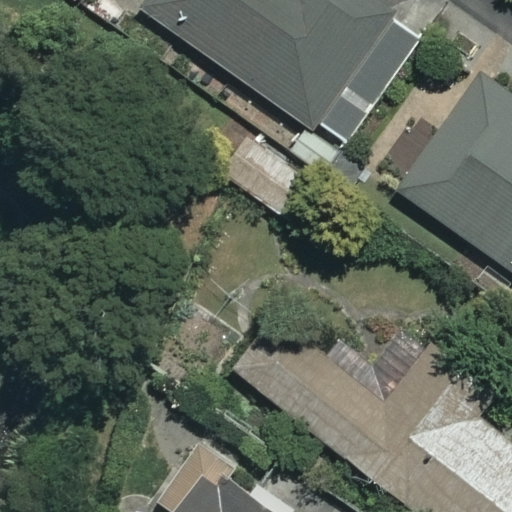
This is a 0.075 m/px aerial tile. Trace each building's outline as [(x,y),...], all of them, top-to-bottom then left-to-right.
[(148,0),(143,7),(341,149),(425,32),(380,0),(148,0)] [(511,89),(482,68),(398,185),(511,266),(511,89)] [(317,183),(249,131),(220,168),(289,220),(317,183)] [(340,334),(327,351),(275,310),(233,363),(421,511),(511,511),(511,441),(475,412),(495,387),(416,325),(382,368),(340,334)] [(285,511),(198,444),(145,511),(285,511)]
